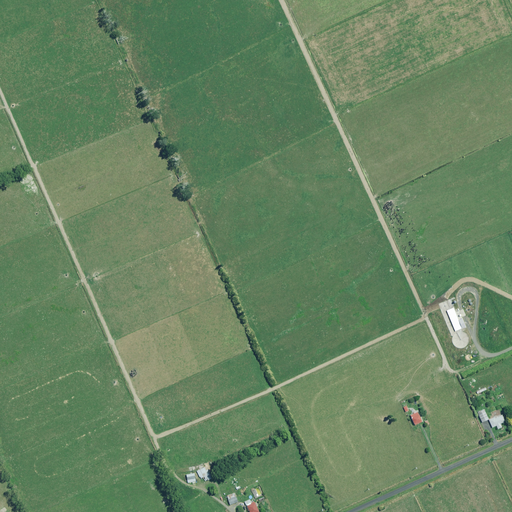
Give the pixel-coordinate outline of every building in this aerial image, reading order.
[(44,206),(40,197),(36,199),(39,208),(44,206)] [(488,419),(484,410),(477,413),(482,422),(488,419)] [(422,421),(418,412),(410,415),(414,424),(422,421)] [(505,422),(502,416),(495,419),(495,417),(489,420),(492,428),(496,426),(498,429),(502,427),(500,424),(505,422)] [(200,479),(204,477),(206,482),(212,479),(207,469),(206,469),(205,467),(197,471),(200,479)] [(196,481),(194,473),(186,475),(188,483),(196,481)] [(236,497),(235,493),(227,496),(230,505),(238,502),(236,497)] [(251,504),(249,500),(245,502),(246,505),(247,505),(249,511),(258,511),(259,511),(255,503),(251,504)]
